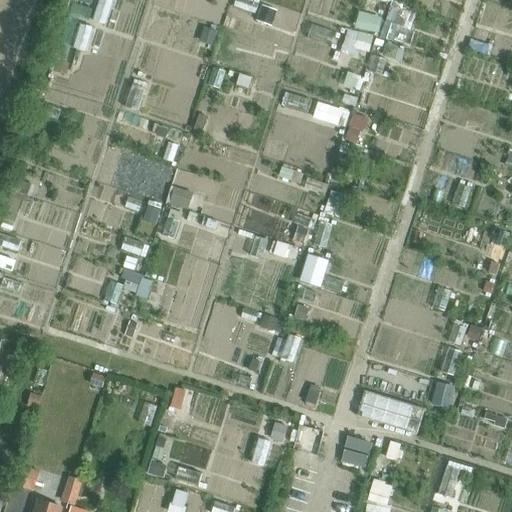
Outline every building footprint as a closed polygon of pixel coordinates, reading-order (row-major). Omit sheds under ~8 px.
[(387,20),(409,28),(415,13),(393,5),(387,20)] [(364,14),(361,32),(351,30),(348,45),(373,50),(379,17),(364,14)] [(71,45),(87,50),(96,27),(79,21),(71,45)] [(347,123),(349,108),(319,103),(317,118),(347,123)] [(348,139),(364,143),(370,116),(355,112),(348,139)] [(170,204),(193,206),(195,189),(171,187),(170,204)] [(118,289),(151,295),(155,277),(122,270),(118,289)] [(283,331),(286,321),(267,315),(264,325),(283,331)] [(296,360),(302,339),(280,333),(275,354),(296,360)] [(94,374),(91,385),(102,388),(106,378),(94,374)] [(360,414),(418,433),(426,408),(369,389),(360,414)] [(32,394),(28,407),(38,410),(42,397),(32,394)] [(275,440),(284,443),(291,423),(282,420),(275,440)] [(319,453),(325,431),(304,425),(298,447),(319,453)] [(343,460),(367,467),(374,441),(350,435),(343,460)] [(152,462),(149,473),(165,476),(167,465),(152,462)] [(181,477),(200,483),(203,474),(184,468),(181,477)] [(35,494),(37,482),(15,478),(13,489),(35,494)] [(389,511),(396,483),(375,478),(367,511),(389,511)] [(65,491),(62,501),(75,505),(79,495),(65,491)] [(238,511),(240,504),(216,498),(212,511),(238,511)] [(38,501),(34,511),(60,511),(62,508),(38,501)]
